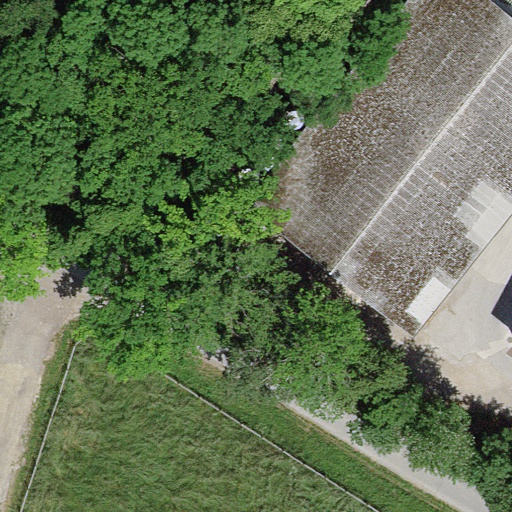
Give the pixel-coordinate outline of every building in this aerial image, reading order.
[(409,0),(253,197),(406,318),(511,185),(511,25),(480,0),(409,0)] [(283,119),(288,122),(294,121),(298,115),(298,110),(294,105),(288,104),(282,108),(281,113),(283,119)] [(268,139),(273,142),(279,141),(283,135),(283,130),(279,125),(272,124),(267,128),(265,133),(268,139)] [(266,147),(259,142),(252,143),(248,148),(247,155),(251,161),(255,163),(261,163),(267,158),(268,151),(266,147)] [(251,166),(244,161),(237,163),(232,167),(232,174),(236,180),(239,182),(245,182),(251,177),(253,171),(251,166)]
